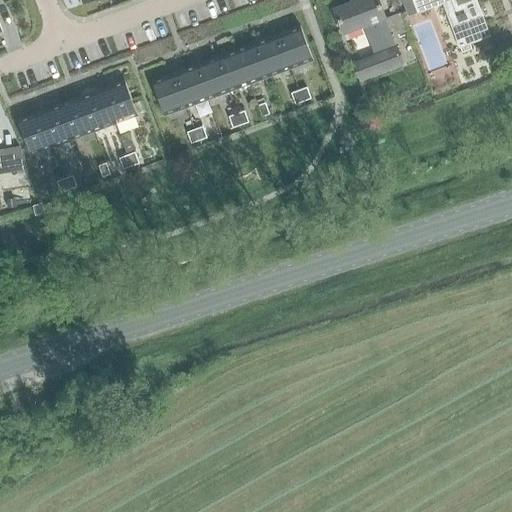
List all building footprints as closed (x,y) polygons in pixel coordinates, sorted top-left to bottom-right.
[(376,0),(358,0),(333,10),(343,33),(364,25),(375,54),(353,63),(361,81),(403,65),(376,0)] [(474,0),(411,0),(416,11),(441,1),(459,48),(489,37),(474,0)] [(390,16),(396,34),(406,31),(399,13),(390,16)] [(278,34),(291,68),(312,61),(299,26),(278,34)] [(291,68),(278,34),(257,42),(270,76),(291,68)] [(270,76),(257,42),(235,50),(248,84),(270,76)] [(227,92),(248,84),(235,50),(214,58),(227,92)] [(227,92),(214,58),(193,65),(206,100),(227,92)] [(193,65),(172,73),(185,108),(206,100),(193,65)] [(185,108),(172,73),(151,81),(163,116),(185,108)] [(102,89),(115,123),(137,115),(124,81),(102,89)] [(298,90),(302,102),(310,99),(306,87),(298,90)] [(102,89),(81,97),(94,131),(115,123),(102,89)] [(302,102),(298,90),(290,93),(294,105),(302,102)] [(72,139),(94,131),(81,97),(59,105),(72,139)] [(264,103),(256,106),(261,117),(268,114),(264,103)] [(51,147),(72,139),(59,105),(38,113),(51,147)] [(243,111),(236,114),(240,125),(248,122),(243,111)] [(51,147),(38,113),(17,120),(30,155),(51,147)] [(240,125),(236,114),(228,117),(232,128),(240,125)] [(202,127),(194,129),(198,141),(206,138),(202,127)] [(190,144),(198,141),(194,129),(186,132),(190,144)] [(134,152),(126,155),(130,167),(138,164),(134,152)] [(122,169),(130,167),(126,155),(118,158),(122,169)] [(105,163),(97,166),(102,177),(109,174),(105,163)] [(71,176),(64,179),(68,190),(76,187),(71,176)] [(60,193),(68,190),(64,179),(56,182),(60,193)]
